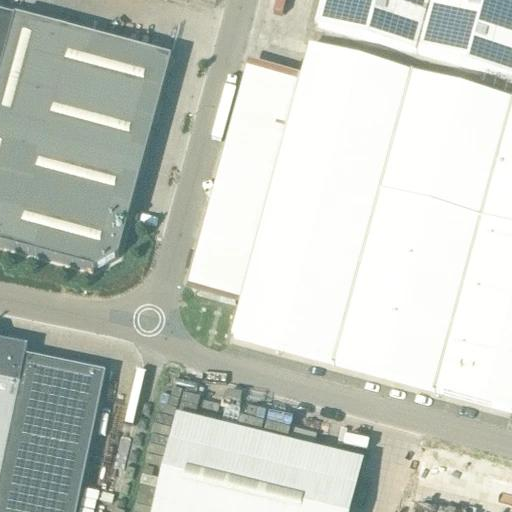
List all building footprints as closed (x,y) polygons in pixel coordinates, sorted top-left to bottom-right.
[(511,0),(323,0),(316,28),(511,80),(511,0)] [(0,247),(95,274),(119,260),(172,61),(0,15),(0,247)] [(511,102),(311,48),(233,338),(435,393),(511,413),(511,102)] [(0,511),(77,511),(106,376),(26,359),(28,350),(0,344),(0,511)] [(177,419),(153,511),(327,511),(340,459),(177,419)]
